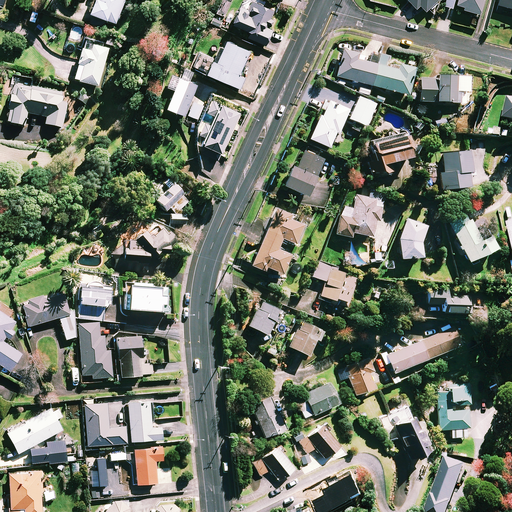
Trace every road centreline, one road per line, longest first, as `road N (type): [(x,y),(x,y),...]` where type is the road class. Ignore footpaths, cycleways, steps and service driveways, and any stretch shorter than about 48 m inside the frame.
road 1 (secondary): [(321,8),(205,263),(199,340),(216,511)]
road 2 (unknown): [(204,270),(224,281),(237,335),(272,375),(316,375),(378,346)]
road 3 (residential): [(511,59),(321,8)]
road 4 (unknown): [(242,511),(358,464),(379,478),(384,511)]
road 5 (unknown): [(203,384),(28,389)]
